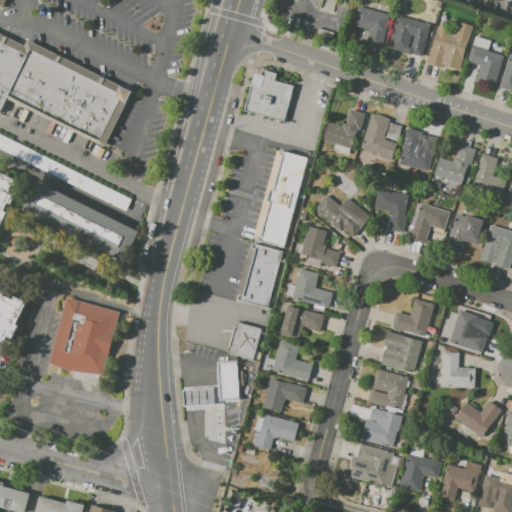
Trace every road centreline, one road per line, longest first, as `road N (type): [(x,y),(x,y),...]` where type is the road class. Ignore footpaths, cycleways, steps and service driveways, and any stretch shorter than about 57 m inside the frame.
road 1 (tertiary): [(188,179),(159,312),(170,491)]
road 2 (residential): [(511,127),(230,31)]
road 3 (residential): [(377,273),(364,294),(315,477),(323,507)]
road 4 (tertiary): [(238,0),(188,179)]
road 5 (residential): [(170,491),(0,439)]
road 6 (residential): [(511,304),(402,269),(377,273)]
